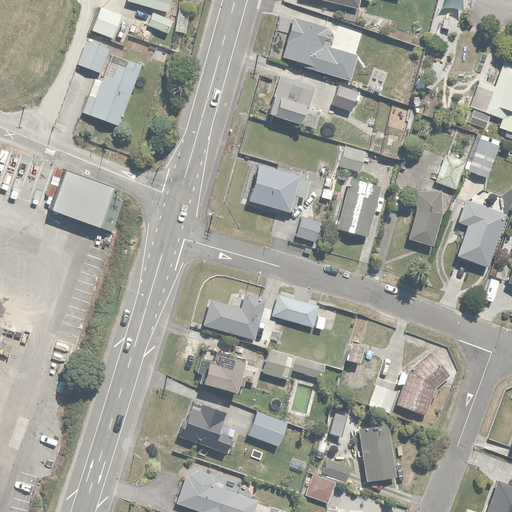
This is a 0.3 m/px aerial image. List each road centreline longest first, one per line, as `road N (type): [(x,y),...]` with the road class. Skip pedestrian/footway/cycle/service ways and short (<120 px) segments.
road 1 (residential): [(497,338),(168,234)]
road 2 (primary): [(82,511),(168,234)]
road 3 (primary): [(178,200),(233,0)]
road 4 (unclassified): [(178,200),(0,128)]
road 5 (residential): [(433,511),(497,338)]
